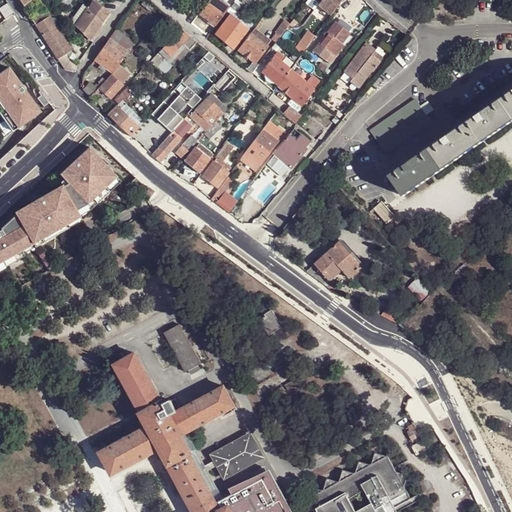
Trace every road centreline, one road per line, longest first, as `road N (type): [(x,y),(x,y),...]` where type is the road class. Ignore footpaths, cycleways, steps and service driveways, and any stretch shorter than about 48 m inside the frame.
road 1 (residential): [(82,105),(141,165),(434,373),(502,511)]
road 2 (residential): [(270,95),(155,0)]
road 3 (unknown): [(136,329),(174,394),(223,369)]
